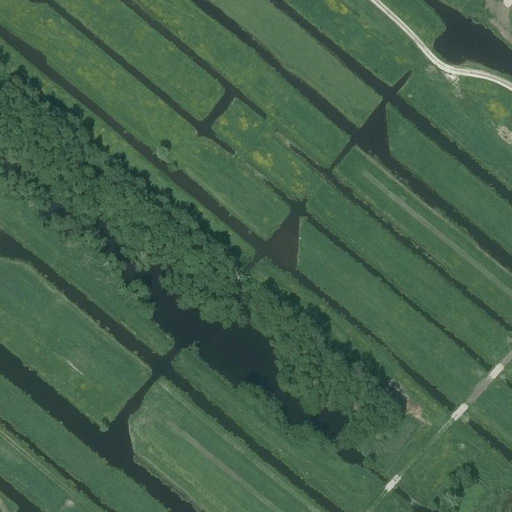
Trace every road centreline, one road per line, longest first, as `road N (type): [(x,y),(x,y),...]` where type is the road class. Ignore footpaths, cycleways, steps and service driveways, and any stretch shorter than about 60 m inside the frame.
road 1 (track): [(366,0),(445,70),(511,84)]
road 2 (track): [(511,442),(466,409),(511,354)]
